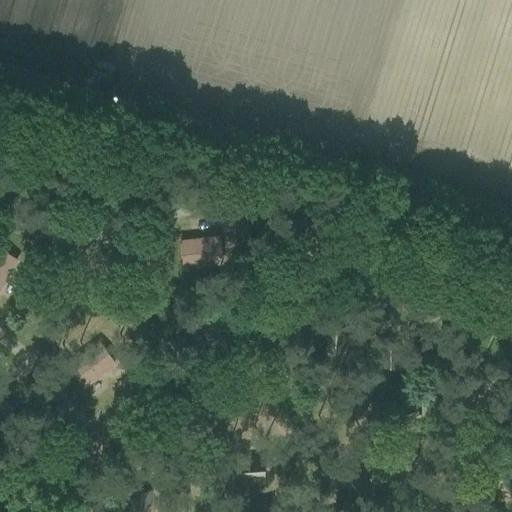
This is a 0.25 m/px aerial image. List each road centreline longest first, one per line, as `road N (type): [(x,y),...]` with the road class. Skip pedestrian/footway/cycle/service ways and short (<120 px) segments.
road 1 (unclassified): [(511,216),(0,67)]
road 2 (unknown): [(290,280),(379,269),(511,335)]
